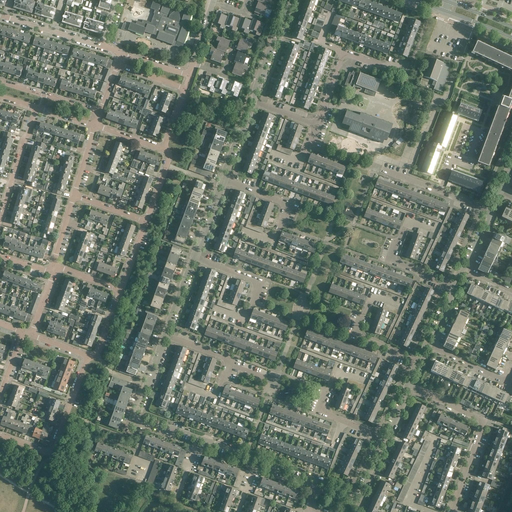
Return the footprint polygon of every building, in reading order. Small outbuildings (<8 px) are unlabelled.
[(14,2),(14,3),(15,3),(14,7),(20,9),(22,0),(15,0),(16,1),(15,1),(14,2)] [(26,0),(22,0),(20,9),(22,10),(21,11),(24,12),(25,11),(29,1),(26,0)] [(134,0),(128,0),(125,8),(131,11),(134,0)] [(140,0),(139,5),(147,8),(150,0),(143,0),(144,1),(141,0),(140,0)] [(360,0),(357,7),(363,9),(366,1),(364,0),(360,0)] [(366,1),(363,9),(369,12),(372,3),(370,2),(367,0),(366,1)] [(29,1),(25,11),(31,13),(33,9),(34,8),(34,7),(33,6),(35,2),(29,1)] [(109,10),(110,5),(111,4),(100,1),(99,5),(96,4),(95,9),(97,10),(101,11),(103,12),(103,9),(109,10)] [(131,22),(128,30),(143,36),(145,32),(152,35),(152,34),(157,36),(156,39),(172,45),(174,39),(177,41),(175,46),(182,48),(183,44),(184,44),(190,29),(187,27),(189,22),(189,23),(192,15),(184,12),(182,20),(181,23),(179,22),(180,19),(178,11),(176,10),(170,15),(168,18),(166,18),(167,15),(168,15),(170,7),(163,4),(163,5),(161,4),(161,3),(153,1),(150,8),(155,10),(153,13),(155,14),(153,17),(153,18),(151,23),(142,20),(141,23),(137,21),(135,24),(131,22)] [(266,4),(262,2),(258,1),(255,8),(261,10),(260,14),(264,16),(266,9),(269,10),(271,6),(266,4)] [(314,5),(305,2),(304,4),(302,8),(303,8),(312,11),(314,5)] [(372,3),(369,12),(375,14),(378,5),(376,5),(376,4),(372,2),(372,3)] [(35,14),(41,16),(44,5),(38,3),(37,7),(36,7),(36,8),(35,8),(35,9),(36,9),(36,10),(35,14)] [(46,17),(50,7),(44,5),(41,16),(43,16),(43,17),(45,18),(46,17)] [(378,5),(375,14),(381,16),(384,7),(382,7),(382,6),(378,5)] [(52,19),(54,15),(55,15),(55,14),(55,13),(54,13),(56,9),(50,7),(46,17),(52,19)] [(384,7),(384,8),(384,7),(381,16),(387,18),(390,10),(388,9),(388,8),(384,7)] [(312,11),(303,8),(302,10),(300,13),(301,14),(309,17),(312,11)] [(390,9),(390,10),(387,18),(392,20),(395,12),(393,11),(394,10),(390,9)] [(396,11),(395,12),(392,20),(398,22),(401,14),(399,13),(399,12),(396,11)] [(68,24),(71,13),(65,12),(64,16),(63,16),(63,17),(63,18),(62,22),(68,24)] [(77,15),(71,13),(68,24),(70,25),(73,26),(73,25),(74,26),(77,15)] [(224,29),(226,24),(227,21),(228,18),(228,17),(221,14),(217,13),(213,22),(221,25),(220,28),(224,29)] [(309,17),(301,14),(300,16),(299,15),(298,19),(299,19),(307,23),(309,17)] [(83,17),(77,15),(74,26),(80,28),(81,23),(82,23),(82,22),(82,21),(83,17)] [(238,27),(239,23),(240,19),(233,16),(232,20),(228,18),(227,21),(226,24),(233,27),(231,30),(236,32),(238,27)] [(89,30),(92,20),(86,18),(85,22),(84,22),(84,23),(84,24),(83,29),(89,30)] [(250,29),(249,29),(251,25),(252,23),(252,21),(245,19),(243,24),(239,23),(238,27),(245,29),(243,32),(248,34),(250,29)] [(307,23),(299,19),(298,22),(297,21),(296,25),(297,25),(305,28),(307,23)] [(411,19),(409,25),(417,28),(418,26),(419,26),(420,22),(411,19)] [(94,32),(95,32),(98,22),(92,20),(89,30),(91,31),(91,32),(94,33),(94,32)] [(249,29),(250,29),(257,32),(255,35),(260,36),(264,24),(257,21),(256,24),(252,23),(251,25),(249,29)] [(98,22),(95,32),(101,34),(102,30),(103,30),(103,29),(103,28),(103,27),(104,23),(98,22)] [(305,28),(297,25),(296,27),(295,27),(294,31),(295,31),(303,34),(305,28)] [(418,28),(417,28),(409,25),(407,31),(415,34),(416,31),(417,32),(418,28)] [(337,26),(337,27),(336,30),(335,33),(334,34),(337,35),(336,36),(340,37),(343,28),(337,26)] [(346,40),(346,39),(349,30),(343,28),(340,37),(342,37),(342,38),(346,40)] [(8,29),(6,37),(11,38),(14,31),(8,29)] [(352,42),(352,41),(355,32),(349,30),(346,39),(348,40),(352,42)] [(11,38),(14,39),(14,42),(16,43),(17,40),(19,32),(14,31),(11,38)] [(303,34),(295,31),(294,33),(293,33),(292,37),(301,40),(303,34)] [(415,38),(416,34),(415,34),(407,31),(405,36),(413,39),(414,37),(415,38)] [(19,32),(17,40),(23,42),(25,34),(19,32)] [(357,44),(358,43),(361,35),(355,32),(352,41),(354,42),(354,43),(357,44)] [(31,36),(25,34),(23,42),(29,44),(31,36)] [(367,37),(361,35),(358,43),(360,44),(359,45),(363,46),(363,45),(367,37)] [(220,50),(222,46),(227,48),(230,41),(218,36),(216,41),(219,42),(216,49),(220,50)] [(414,40),(413,39),(405,36),(403,42),(411,45),(412,43),(413,43),(414,40)] [(33,45),(38,46),(41,39),(35,37),(33,45)] [(369,48),(369,47),(372,39),(367,37),(363,45),(366,46),(365,47),(369,48)] [(236,49),(238,50),(242,51),(246,53),(248,46),(251,47),(253,42),(240,38),(236,49)] [(44,48),(47,41),(41,39),(38,46),(44,48)] [(375,50),(375,49),(378,41),(372,39),(369,47),(371,48),(371,49),(375,50)] [(44,48),(43,51),(49,53),(50,50),(52,42),(47,41),(44,48)] [(381,52),(384,43),(378,41),(375,49),(377,50),(377,51),(381,52)] [(50,50),(53,51),(52,54),(55,55),(56,52),(58,44),(52,42),(50,50)] [(412,46),(411,45),(403,42),(400,48),(409,51),(410,49),(412,46)] [(499,53),(496,52),(497,51),(493,49),(493,50),(490,49),(490,48),(487,46),(486,47),(484,46),(484,45),(480,43),(480,44),(477,43),(478,42),(477,42),(473,51),(511,69),(511,57),(511,58),(511,59),(509,57),(506,55),(505,56),(503,55),(503,54),(499,52),(499,53)] [(287,49),(288,49),(296,52),(299,46),(290,43),(289,46),(288,45),(287,49)] [(387,54),(388,50),(390,45),(384,43),(381,52),(383,52),(383,53),(386,55),(387,54)] [(61,53),(64,46),(58,44),(56,52),(61,53)] [(70,48),(64,46),(61,53),(67,55),(70,48)] [(210,59),(214,61),(220,63),(221,59),(224,51),(220,50),(216,49),(211,47),(210,51),(213,52),(210,59)] [(327,57),(328,55),(329,55),(330,51),(329,51),(321,48),(319,54),(327,57)] [(410,51),(409,51),(400,48),(398,54),(407,57),(407,55),(408,55),(410,51)] [(73,49),(71,56),(77,58),(79,51),(73,49)] [(285,55),(286,55),(294,58),(296,52),(288,49),(287,51),(286,51),(285,55)] [(237,62),(240,63),(244,65),(246,58),(249,59),(251,54),(246,53),(242,51),(238,50),(235,57),(239,58),(237,62)] [(83,60),(85,52),(79,51),(77,58),(83,60)] [(83,60),(82,63),(88,65),(89,62),(91,54),(85,52),(83,60)] [(91,54),(89,62),(95,63),(97,56),(91,54)] [(325,63),(326,61),(327,61),(328,57),(327,57),(319,54),(317,60),(325,63)] [(283,61),(284,61),(292,64),(294,58),(286,55),(285,57),(284,57),(283,61)] [(95,63),(98,64),(98,66),(98,67),(99,68),(100,68),(100,65),(103,58),(97,56),(95,63)] [(434,89),(442,92),(444,85),(446,80),(445,80),(445,78),(447,78),(451,66),(443,63),(429,57),(422,76),(434,80),(436,81),(435,86),(434,89)] [(106,67),(110,68),(111,65),(112,61),(108,60),(108,59),(103,58),(100,65),(106,67)] [(323,69),(324,66),(325,67),(326,63),(325,63),(317,60),(315,65),(323,69)] [(281,66),(281,67),(290,70),(292,64),(284,61),(283,63),(282,63),(281,66)] [(8,73),(11,65),(11,63),(5,62),(5,64),(2,71),(8,73)] [(249,66),(244,65),(240,63),(237,62),(236,62),(232,73),(241,77),(244,70),(247,71),(249,66)] [(14,75),(16,67),(11,65),(8,73),(14,75)] [(16,67),(14,75),(20,76),(22,70),(23,67),(17,65),(16,67)] [(321,74),(322,72),(322,73),(324,69),(323,69),(315,65),(312,71),(321,74)] [(278,72),(279,73),(288,76),(290,70),(281,67),(281,69),(280,68),(278,72)] [(32,80),(34,72),(34,70),(29,69),(28,71),(26,78),(32,80)] [(348,75),(344,85),(356,90),(357,88),(360,90),(361,87),(366,88),(364,93),(374,96),(376,93),(380,80),(353,70),(351,76),(348,75)] [(319,80),(319,78),(320,78),(322,75),(321,74),(312,71),(310,77),(319,80)] [(32,80),(37,82),(40,74),(34,72),(32,80)] [(276,78),(277,78),(286,81),(288,76),(279,73),(279,75),(278,74),(276,78)] [(37,82),(43,83),(45,76),(40,74),(37,82)] [(49,85),(51,78),(52,75),(46,74),(45,76),(43,83),(49,85)] [(215,88),(217,84),(218,80),(210,77),(206,76),(206,78),(202,76),(200,84),(206,87),(205,90),(213,93),(215,88)] [(124,86),(127,79),(121,77),(118,84),(124,86)] [(317,86),(317,84),(318,84),(319,80),(310,77),(308,83),(317,86)] [(51,78),(49,85),(55,87),(57,79),(51,78)] [(276,80),(274,84),(275,84),(283,87),(286,81),(277,78),(276,80)] [(63,79),(62,80),(59,88),(65,90),(68,83),(68,81),(63,79)] [(133,81),(127,79),(124,86),(130,88),(133,81)] [(217,84),(215,88),(222,90),(221,93),(225,95),(227,90),(229,86),(229,84),(230,82),(222,79),(220,85),(217,84)] [(139,83),(133,81),(130,88),(136,91),(139,83)] [(229,86),(227,90),(234,92),(233,96),(237,97),(242,84),(234,82),(233,85),(229,84),(229,86)] [(71,92),(73,84),(68,83),(65,90),(71,92)] [(145,85),(139,83),(136,91),(142,93),(145,85)] [(314,92),(315,90),(316,90),(317,86),(308,83),(306,89),(314,92)] [(77,94),(79,86),(73,84),(71,92),(77,94)] [(281,93),(283,87),(275,84),(274,86),(273,86),(272,90),(273,90),(281,93)] [(145,85),(142,93),(145,94),(144,97),(147,98),(148,95),(151,87),(145,85)] [(82,95),(85,88),(79,86),(77,94),(82,95)] [(88,97),(90,90),(85,88),(82,95),(88,97)] [(312,98),(313,96),(314,96),(315,92),(314,92),(306,89),(304,95),(312,98)] [(88,97),(94,99),(96,91),(90,90),(88,97)] [(271,96),(279,99),(281,93),(273,90),(272,92),(271,92),(270,95),(271,96)] [(488,166),(508,113),(511,106),(510,105),(511,100),(511,91),(509,99),(503,97),(479,163),(488,166)] [(162,98),(170,101),(172,95),(164,92),(162,98)] [(310,103),(311,101),(312,102),(313,98),(312,98),(304,95),(302,100),(310,103)] [(157,101),(156,103),(160,104),(167,107),(170,101),(162,98),(161,102),(157,100),(157,101)] [(302,100),(299,106),(308,110),(309,107),(310,107),(311,104),(310,103),(302,100)] [(457,112),(464,115),(478,120),(481,111),(480,111),(480,110),(476,109),(473,108),(474,108),(470,106),(469,107),(467,106),(467,105),(463,104),(460,103),(457,112)] [(167,107),(160,104),(158,110),(165,113),(167,107)] [(115,113),(109,110),(106,118),(112,120),(115,113)] [(112,120),(118,122),(121,115),(122,112),(120,111),(116,110),(115,113),(112,120)] [(350,127),(348,130),(383,143),(384,139),(387,140),(393,124),(361,112),(359,116),(347,111),(342,124),(350,127)] [(130,127),(132,119),(135,113),(133,112),(130,118),(126,117),(124,125),(130,127)] [(11,122),(14,114),(8,113),(6,120),(11,122)] [(14,113),(14,114),(11,122),(17,124),(20,116),(17,115),(18,114),(14,113)] [(262,119),(271,122),(273,116),(265,113),(264,115),(263,115),(261,118),(262,119)] [(446,148),(451,134),(455,121),(454,120),(456,116),(448,113),(447,115),(448,115),(447,118),(446,117),(445,121),(445,122),(444,124),(442,128),(443,128),(442,131),(441,131),(440,135),(440,137),(439,137),(437,141),(438,141),(437,144),(433,142),(431,146),(432,147),(431,149),(430,149),(429,153),(428,156),(426,160),(427,160),(426,162),(425,162),(424,166),(425,166),(424,169),(423,169),(422,171),(432,174),(442,146),(446,148)] [(124,125),(126,117),(121,115),(118,122),(124,125)] [(153,115),(152,118),(155,119),(153,122),(161,125),(163,119),(156,116),(153,115)] [(136,129),(138,121),(132,119),(130,127),(136,129)] [(262,119),(262,121),(261,120),(259,124),(260,124),(269,128),(271,122),(262,119)] [(44,132),(46,124),(40,122),(38,130),(44,132)] [(159,131),(161,125),(153,122),(151,128),(159,131)] [(291,122),(289,128),(292,129),(300,132),(302,127),(294,124),(294,123),(291,122)] [(50,133),(52,126),(46,124),(44,132),(50,133)] [(260,124),(259,127),(259,126),(257,130),(258,130),(266,133),(269,128),(260,124)] [(55,135),(58,128),(52,126),(50,133),(55,135)] [(216,126),(213,133),(225,138),(227,133),(224,132),(225,129),(216,126)] [(61,137),(64,129),(58,128),(55,135),(61,137)] [(159,131),(151,128),(149,134),(157,137),(159,131)] [(67,139),(69,131),(64,129),(61,137),(67,139)] [(300,132),(292,129),(290,135),(298,138),(300,132)] [(256,136),(264,139),(266,133),(258,130),(257,132),(256,132),(255,136),(256,136)] [(67,139),(70,140),(70,141),(72,142),(75,133),(69,131),(67,139)] [(5,132),(2,142),(4,142),(11,145),(13,139),(10,138),(11,133),(5,132)] [(75,133),(72,142),(78,144),(79,141),(83,142),(85,135),(81,134),(81,135),(75,133)] [(224,143),(225,138),(213,133),(211,138),(224,143)] [(298,138),(290,135),(288,141),(296,144),(298,138)] [(256,136),(255,138),(254,138),(253,142),(254,142),(262,145),(264,139),(256,136)] [(222,148),(224,143),(211,138),(209,143),(212,144),(222,148)] [(285,147),(287,148),(290,149),(293,150),(294,150),(296,144),(288,141),(285,147)] [(10,150),(11,145),(4,142),(2,148),(10,150)] [(33,145),(31,151),(39,153),(40,150),(43,151),(45,144),(38,142),(37,146),(33,145)] [(114,148),(122,151),(124,145),(116,142),(114,148)] [(254,142),(253,144),(252,144),(251,147),(252,148),(260,151),(262,145),(254,142)] [(220,153),(222,148),(212,144),(210,149),(220,153)] [(0,147),(0,153),(0,154),(8,156),(10,150),(2,148),(0,147)] [(114,148),(112,154),(119,157),(122,151),(114,148)] [(252,148),(251,150),(250,150),(249,153),(249,154),(258,157),(260,151),(252,148)] [(208,154),(218,158),(220,153),(210,149),(208,154)] [(30,157),(37,159),(39,153),(31,151),(30,157)] [(136,152),(134,157),(144,161),(147,153),(141,151),(140,153),(136,152)] [(65,161),(72,163),(74,157),(71,157),(72,154),(66,152),(63,160),(65,161)] [(150,163),(153,155),(147,153),(144,161),(150,163)] [(121,161),(118,160),(119,157),(112,154),(110,160),(117,163),(123,165),(124,163),(121,162),(121,161)] [(216,163),(218,158),(208,154),(207,159),(216,163)] [(249,154),(249,156),(248,155),(246,159),(247,159),(256,162),(258,157),(249,154)] [(311,154),(308,162),(313,164),(316,156),(311,154)] [(158,158),(153,155),(150,163),(156,165),(158,158)] [(319,167),(322,158),(316,156),(313,164),(319,167)] [(28,162),(35,165),(37,159),(30,157),(28,162)] [(325,169),(328,161),(322,158),(319,167),(325,169)] [(215,167),(216,163),(207,159),(205,164),(215,167)] [(247,159),(246,161),(244,165),(245,165),(254,168),(256,162),(247,159)] [(110,160),(107,166),(115,169),(117,163),(110,160)] [(71,169),(72,163),(65,161),(63,167),(71,169)] [(331,171),(334,163),(328,161),(325,169),(331,171)] [(26,168),(34,170),(36,171),(38,165),(35,165),(28,162),(26,168)] [(337,173),(340,165),(334,163),(331,171),(337,173)] [(215,167),(205,164),(203,169),(205,169),(208,170),(211,172),(213,172),(215,167)] [(245,165),(244,167),(242,171),(243,171),(251,174),(254,168),(245,165)] [(336,175),(342,178),(346,167),(340,165),(337,173),(336,175)] [(59,172),(61,172),(69,175),(71,169),(63,167),(61,166),(59,172)] [(107,166),(105,172),(113,174),(116,175),(116,173),(114,172),(115,169),(107,166)] [(26,168),(24,174),(32,176),(35,177),(37,171),(36,171),(34,170),(26,168)] [(265,171),(262,179),(267,181),(271,173),(265,171)] [(60,178),(67,180),(69,175),(61,172),(60,178)] [(479,192),(481,187),(482,182),(454,172),(454,173),(451,172),(448,180),(449,180),(451,181),(455,183),(455,182),(458,183),(457,184),(461,185),(462,184),(464,185),(464,186),(468,187),(471,188),(470,188),(474,190),(475,189),(477,190),(477,191),(478,191),(479,191),(479,192)] [(267,181),(273,183),(276,175),(271,173),(267,181)] [(24,174),(23,180),(29,181),(28,185),(35,188),(36,184),(30,182),(32,176),(24,174)] [(279,186),(282,177),(276,175),(273,183),(279,186)] [(145,177),(143,182),(150,185),(153,179),(145,177)] [(285,188),(288,180),(282,177),(279,186),(285,188)] [(58,184),(65,186),(67,180),(60,178),(58,184)] [(384,181),(378,179),(375,187),(381,189),(384,181)] [(203,184),(203,182),(197,180),(194,187),(204,190),(206,185),(203,184)] [(291,190),(294,182),(288,180),(285,188),(291,190)] [(389,183),(384,181),(381,189),(386,191),(389,183)] [(143,182),(141,188),(148,191),(150,185),(143,182)] [(297,192),(300,184),(294,182),(291,190),(297,192)] [(53,189),(64,192),(65,186),(58,184),(55,183),(53,189)] [(392,193),(395,185),(389,183),(386,191),(392,193)] [(300,184),(297,192),(303,194),(306,186),(300,184)] [(100,185),(98,193),(103,195),(106,187),(100,185)] [(401,187),(395,185),(392,193),(398,196),(401,187)] [(311,188),(306,186),(303,194),(308,196),(311,188)] [(109,197),(112,189),(106,187),(103,195),(109,197)] [(193,192),(202,195),(204,190),(194,187),(193,192)] [(404,198),(407,190),(401,187),(398,196),(404,198)] [(26,196),(28,189),(25,188),(24,189),(20,188),(18,194),(26,196)] [(141,188),(139,194),(146,197),(148,191),(141,188)] [(314,199),(317,190),(311,188),(308,196),(314,199)] [(115,199),(118,192),(112,189),(109,197),(115,199)] [(234,192),(233,196),(234,196),(242,199),(244,193),(236,190),(235,193),(234,192)] [(320,201),(323,192),(317,190),(314,199),(320,201)] [(410,200),(413,192),(407,190),(404,198),(410,200)] [(200,200),(202,195),(193,192),(191,197),(200,200)] [(326,203),(329,195),(323,192),(320,201),(326,203)] [(419,194),(413,192),(410,200),(416,202),(419,194)] [(26,196),(18,194),(17,200),(24,202),(26,196)] [(139,194),(136,200),(144,203),(146,197),(139,194)] [(421,204),(424,196),(419,194),(416,202),(421,204)] [(59,206),(61,200),(60,200),(60,197),(52,195),(51,198),(52,198),(50,204),(52,204),(59,206)] [(329,195),(326,203),(332,205),(333,201),(334,199),(335,197),(329,195)] [(232,198),(231,202),(232,202),(240,205),(242,206),(243,204),(241,203),(242,199),(234,196),(233,199),(232,198)] [(427,206),(430,198),(424,196),(421,204),(427,206)] [(189,201),(199,205),(200,200),(191,197),(189,201)] [(433,208),(436,200),(430,198),(427,206),(433,208)] [(24,202),(17,200),(15,205),(23,208),(24,202)] [(136,200),(134,206),(142,209),(144,203),(136,200)] [(439,211),(442,202),(436,200),(433,208),(439,211)] [(187,206),(197,210),(199,205),(189,201),(187,206)] [(263,207),(271,210),(274,204),(265,201),(263,207)] [(230,204),(229,208),(238,211),(240,205),(232,202),(231,202),(231,204),(230,204)] [(439,211),(445,213),(448,205),(442,202),(439,211)] [(52,204),(50,210),(58,212),(59,206),(52,204)] [(13,211),(21,213),(23,214),(25,208),(23,208),(15,205),(13,211)] [(185,211),(195,215),(197,210),(187,206),(185,211)] [(271,210),(263,207),(261,213),(269,216),(271,210)] [(511,210),(507,207),(502,217),(507,219),(511,210)] [(228,210),(226,214),(227,214),(236,217),(238,211),(229,208),(229,210),(228,210)] [(48,209),(46,215),(48,216),(56,218),(58,212),(50,210),(48,209)] [(367,209),(364,217),(370,219),(373,211),(367,209)] [(93,224),(94,220),(97,213),(91,210),(88,219),(88,220),(88,221),(89,221),(91,222),(91,224),(93,224)] [(21,213),(13,211),(12,217),(19,219),(21,213)] [(184,216),(193,219),(195,215),(185,211),(184,216)] [(379,213),(373,211),(370,219),(375,221),(379,213)] [(469,216),(461,212),(458,218),(466,221),(469,216)] [(100,222),(103,215),(97,213),(94,220),(100,222)] [(269,216),(261,213),(259,219),(267,222),(269,216)] [(384,215),(379,213),(375,221),(381,223),(384,215)] [(226,216),(224,219),(225,220),(225,219),(234,222),(236,217),(227,214),(226,216)] [(100,222),(106,225),(109,217),(103,215),(100,222)] [(381,223),(387,225),(390,217),(384,215),(381,223)] [(54,224),(56,218),(48,216),(47,221),(54,224)] [(182,221),(191,224),(193,219),(184,216),(182,221)] [(12,217),(10,223),(19,226),(21,220),(19,219),(12,217)] [(393,218),(390,217),(387,225),(393,228),(396,219),(397,218),(394,217),(393,218)] [(456,223),(464,227),(466,221),(458,218),(456,223)] [(223,222),(222,225),(223,226),(223,225),(231,228),(234,222),(225,219),(225,220),(224,222),(223,222)] [(264,228),(265,228),(267,222),(259,219),(257,225),(259,226),(261,227),(264,228)] [(402,222),(402,221),(396,219),(393,228),(399,230),(402,222)] [(52,229),(54,224),(47,221),(45,227),(52,229)] [(180,226),(190,229),(191,224),(182,221),(180,226)] [(453,229),(461,233),(464,227),(456,223),(453,229)] [(133,233),(135,227),(128,224),(125,230),(133,233)] [(221,227),(220,231),(221,231),(229,234),(231,228),(223,225),(223,226),(222,228),(221,227)] [(43,226),(40,237),(46,239),(47,234),(51,235),(52,229),(45,227),(43,226)] [(188,234),(190,229),(180,226),(178,231),(188,234)] [(450,235),(458,238),(461,233),(453,229),(450,235)] [(125,230),(123,236),(131,239),(133,233),(125,230)] [(83,231),(81,237),(89,240),(90,236),(93,237),(93,235),(91,234),(83,231)] [(186,239),(188,234),(178,231),(176,236),(186,239)] [(219,233),(218,237),(219,237),(227,240),(229,234),(221,231),(220,233),(219,233)] [(288,234),(282,232),(279,240),(285,242),(288,234)] [(494,238),(503,242),(505,243),(507,239),(505,238),(506,235),(500,232),(498,234),(496,233),(494,238)] [(422,236),(419,235),(416,234),(414,233),(412,239),(420,242),(422,236)] [(285,242),(291,244),(294,236),(288,234),(285,242)] [(448,240),(456,244),(458,238),(450,235),(448,240)] [(5,239),(3,247),(9,248),(11,241),(12,238),(6,236),(5,239)] [(123,236),(121,242),(129,245),(131,239),(123,236)] [(181,243),(184,244),(186,239),(176,236),(175,240),(172,239),(171,242),(180,246),(181,243)] [(291,244),(296,246),(300,238),(294,236),(291,244)] [(89,240),(81,237),(79,243),(86,246),(89,240)] [(217,239),(216,243),(217,243),(225,246),(227,240),(219,237),(218,239),(217,239)] [(300,238),(296,246),(302,249),(305,240),(300,238)] [(503,242),(494,238),(491,242),(501,247),(503,242)] [(410,241),(409,244),(410,244),(410,245),(418,248),(420,242),(412,239),(411,241),(410,241)] [(23,242),(17,240),(17,243),(14,250),(20,252),(22,244),(23,242)] [(305,240),(302,249),(308,251),(311,243),(305,240)] [(453,250),(456,244),(448,240),(445,246),(453,250)] [(9,248),(14,250),(17,243),(11,241),(9,248)] [(121,242),(119,248),(126,250),(129,245),(121,242)] [(501,247),(491,242),(489,247),(499,251),(501,247)] [(86,246),(79,243),(77,249),(84,252),(86,246)] [(214,249),(223,252),(225,246),(217,243),(216,243),(216,245),(215,245),(214,248),(214,249)] [(308,251),(314,253),(317,245),(311,243),(308,251)] [(20,252),(26,254),(28,246),(22,244),(20,252)] [(170,252),(180,256),(182,251),(179,250),(180,247),(173,245),(170,252)] [(408,250),(416,253),(418,248),(410,245),(408,250)] [(26,254),(31,255),(34,248),(28,246),(26,254)] [(445,246),(442,251),(450,255),(453,250),(445,246)] [(43,248),(40,247),(39,249),(40,249),(37,257),(43,259),(45,251),(42,250),(43,248)] [(499,251),(489,247),(487,251),(497,256),(499,251)] [(40,249),(39,249),(34,248),(31,255),(37,257),(40,249)] [(119,248),(117,254),(124,256),(126,250),(119,248)] [(77,249),(75,255),(82,258),(84,252),(77,249)] [(240,250),(236,249),(233,257),(239,259),(242,251),(242,249),(241,249),(240,250)] [(408,250),(405,256),(414,259),(416,253),(408,250)] [(239,259),(245,261),(248,253),(242,251),(239,259)] [(442,251),(440,257),(448,261),(450,255),(442,251)] [(497,256),(487,251),(485,256),(494,260),(497,256)] [(168,257),(178,261),(180,256),(170,252),(168,257)] [(245,261),(251,263),(254,255),(248,253),(245,261)] [(348,256),(343,254),(342,254),(339,262),(345,264),(348,256)] [(72,261),(80,264),(82,258),(75,255),(72,261)] [(256,266),(259,257),(254,255),(251,263),(256,266)] [(354,258),(348,256),(345,264),(351,267),(354,258)] [(485,256),(483,261),(492,265),(495,266),(497,262),(494,260),(485,256)] [(167,262),(176,266),(178,261),(168,257),(167,262)] [(259,257),(256,266),(262,268),(265,260),(259,257)] [(440,257),(437,263),(445,266),(448,261),(440,257)] [(360,261),(354,258),(351,267),(357,269),(360,261)] [(271,262),(268,270),(274,272),(277,264),(276,264),(277,261),(273,259),(272,262),(271,262)] [(262,268),(268,270),(271,262),(265,260),(262,268)] [(363,271),(366,263),(360,261),(357,269),(363,271)] [(492,265),(483,261),(481,265),(490,270),(492,265)] [(165,267),(174,271),(176,266),(167,262),(165,267)] [(105,265),(99,263),(97,270),(103,272),(105,265)] [(372,265),(366,263),(363,271),(369,273),(372,265)] [(434,268),(442,272),(445,266),(437,263),(434,268)] [(274,272),(280,274),(283,266),(277,264),(274,272)] [(111,267),(105,265),(103,272),(109,274),(111,267)] [(378,267),(372,265),(369,273),(375,275),(378,267)] [(479,270),(488,274),(490,270),(481,265),(479,270)] [(283,266),(280,274),(286,276),(289,268),(283,266)] [(109,274),(115,277),(117,269),(111,267),(109,274)] [(163,272),(173,275),(174,271),(165,267),(163,272)] [(383,269),(378,267),(375,275),(380,277),(383,269)] [(205,270),(204,274),(205,274),(213,277),(216,271),(207,268),(206,271),(205,270)] [(286,276),(291,278),(294,270),(289,268),(286,276)] [(389,271),(383,269),(380,277),(386,280),(389,271)] [(291,278),(297,281),(300,272),(294,270),(291,278)] [(1,274),(0,278),(0,280),(7,283),(7,281),(10,273),(4,271),(3,275),(1,274)] [(395,273),(389,271),(386,280),(392,282),(395,273)] [(161,277),(171,280),(173,275),(163,272),(161,277)] [(297,281),(303,283),(306,275),(300,272),(297,281)] [(16,275),(10,273),(7,281),(13,283),(16,275)] [(401,276),(395,273),(392,282),(398,284),(401,276)] [(203,276),(202,280),(203,280),(211,283),(213,277),(205,274),(204,276),(203,276)] [(19,285),(21,277),(16,275),(13,283),(19,285)] [(407,278),(401,276),(398,284),(404,286),(407,278)] [(27,280),(21,277),(19,285),(24,287),(27,280)] [(169,285),(171,280),(161,277),(159,282),(169,285)] [(410,288),(413,280),(407,278),(404,286),(410,288)] [(73,282),(66,279),(64,285),(71,288),(73,282)] [(243,288),(245,282),(237,279),(235,285),(243,288)] [(30,289),(33,282),(27,280),(24,287),(30,289)] [(201,282),(200,286),(201,286),(209,289),(211,283),(203,280),(202,282),(201,282)] [(33,282),(30,289),(40,293),(42,286),(38,284),(39,284),(33,282)] [(157,287),(167,290),(169,285),(159,282),(157,287)] [(232,284),(230,290),(232,291),(241,294),(243,288),(235,285),(232,284)] [(337,286),(331,284),(328,292),(334,294),(337,286)] [(471,284),(466,294),(471,296),(475,286),(471,284)] [(71,288),(64,285),(61,291),(69,294),(71,288)] [(199,288),(198,291),(199,292),(207,295),(209,289),(201,286),(200,288),(199,288)] [(343,288),(337,286),(334,294),(340,296),(343,288)] [(480,289),(475,286),(471,296),(476,298),(480,289)] [(156,291),(165,295),(167,290),(157,287),(156,291)] [(434,291),(426,287),(423,293),(431,297),(434,291)] [(96,290),(90,288),(87,298),(89,299),(90,296),(93,298),(96,290)] [(349,290),(343,288),(340,296),(346,299),(349,290)] [(485,291),(480,289),(476,298),(480,300),(485,291)] [(99,300),(102,292),(96,290),(93,298),(99,300)] [(355,293),(349,290),(346,299),(352,301),(355,293)] [(69,294),(61,291),(59,297),(67,299),(69,294)] [(154,296),(164,300),(165,295),(156,291),(154,296)] [(238,300),(241,294),(232,291),(230,297),(238,300)] [(489,293),(485,291),(480,300),(485,302),(489,293)] [(102,301),(105,302),(108,294),(102,292),(99,300),(97,306),(99,307),(100,304),(101,304),(102,301)] [(197,293),(196,297),(205,300),(207,295),(199,292),(198,294),(197,293)] [(358,303),(361,295),(355,293),(352,301),(358,303)] [(423,293),(420,299),(428,302),(431,297),(423,293)] [(494,295),(489,293),(485,302),(489,304),(494,295)] [(364,305),(367,297),(361,295),(358,303),(364,305)] [(498,297),(494,295),(489,304),(494,307),(498,297)] [(152,301),(162,305),(164,300),(154,296),(152,301)] [(57,302),(65,305),(67,299),(59,297),(58,297),(57,300),(58,300),(57,302)] [(195,299),(193,303),(194,303),(203,306),(205,300),(196,297),(196,300),(195,299)] [(235,305),(236,306),(238,300),(230,297),(228,303),(230,303),(233,304),(235,305)] [(503,299),(498,297),(494,307),(498,309),(503,299)] [(420,299),(418,304),(426,308),(428,302),(420,299)] [(498,309),(503,311),(504,310),(503,310),(507,301),(503,299),(498,309)] [(503,310),(504,310),(508,312),(511,302),(508,300),(507,301),(503,310)] [(152,301),(150,306),(160,310),(162,305),(152,301)] [(57,302),(55,308),(68,313),(69,311),(66,310),(66,309),(63,308),(65,305),(57,302)] [(193,305),(191,309),(192,309),(201,312),(203,306),(194,303),(193,305)] [(416,303),(413,309),(415,310),(423,314),(426,308),(418,304),(416,303)] [(2,313),(8,315),(10,308),(5,305),(2,313)] [(8,315),(13,317),(16,310),(10,308),(8,315)] [(377,314),(385,317),(387,311),(385,310),(382,309),(379,308),(377,314)] [(156,313),(146,309),(145,311),(146,312),(148,313),(146,318),(155,322),(157,317),(155,316),(156,313)] [(189,315),(190,315),(198,318),(201,312),(192,309),(191,311),(190,311),(189,315)] [(13,317),(19,319),(22,312),(16,310),(13,317)] [(256,320),(259,312),(253,310),(250,318),(256,320)] [(412,315),(420,319),(423,314),(415,310),(412,315)] [(467,319),(469,314),(466,313),(461,311),(460,310),(457,315),(467,319)] [(31,318),(32,315),(22,312),(19,319),(25,321),(29,322),(30,318),(31,318)] [(259,312),(256,320),(262,322),(265,314),(259,312)] [(100,323),(102,317),(94,314),(92,320),(100,323)] [(265,314),(262,322),(268,324),(271,316),(265,314)] [(377,314),(375,320),(383,323),(385,317),(377,314)] [(410,314),(407,320),(410,321),(418,325),(420,319),(412,315),(410,314)] [(188,317),(187,320),(188,321),(196,324),(198,318),(190,315),(189,317),(188,317)] [(455,319),(465,324),(467,319),(457,315),(455,319)] [(271,316),(268,324),(274,326),(277,318),(271,316)] [(50,323),(47,331),(53,333),(55,325),(56,325),(58,319),(56,318),(54,322),(54,321),(54,322),(50,321),(50,323)] [(86,318),(85,321),(88,322),(87,325),(97,329),(100,323),(92,320),(86,318)] [(144,323),(154,327),(155,322),(146,318),(144,323)] [(277,318),(274,326),(280,329),(283,320),(277,318)] [(453,324),(463,328),(465,324),(455,319),(453,324)] [(61,320),(58,326),(56,325),(55,325),(53,333),(59,335),(61,327),(64,321),(61,320)] [(285,331),(288,323),(283,320),(280,329),(285,331)] [(375,320),(372,326),(381,329),(383,323),(375,320)] [(186,327),(194,330),(196,324),(188,321),(187,323),(186,323),(185,326),(186,327)] [(410,321),(407,327),(415,330),(418,325),(410,321)] [(142,328),(152,331),(154,327),(144,323),(142,328)] [(95,335),(97,329),(87,325),(84,324),(83,326),(86,328),(89,329),(88,332),(95,335)] [(451,328),(461,333),(463,328),(453,324),(451,328)] [(372,326),(370,331),(378,335),(381,329),(372,326)] [(65,337),(67,330),(61,327),(59,335),(65,337)] [(207,327),(204,335),(210,337),(213,329),(207,327)] [(407,327),(404,332),(412,336),(415,330),(407,327)] [(501,333),(510,338),(511,333),(511,332),(511,331),(504,327),(503,329),(500,327),(498,332),(501,333)] [(141,333),(150,336),(152,331),(142,328),(141,333)] [(449,333),(458,337),(461,333),(451,328),(449,333)] [(78,329),(77,331),(84,333),(84,334),(87,335),(86,338),(93,341),(95,335),(88,332),(82,330),(78,329)] [(219,331),(213,329),(210,337),(216,339),(219,331)] [(307,329),(304,338),(310,340),(313,332),(307,329)] [(225,333),(219,331),(216,339),(222,341),(225,333)] [(138,332),(136,337),(139,338),(148,341),(150,336),(141,333),(138,332)] [(319,334),(313,332),(310,340),(316,342),(319,334)] [(412,336),(404,332),(402,338),(410,342),(412,336)] [(228,343),(231,335),(225,333),(222,341),(228,343)] [(458,337),(449,333),(447,338),(456,342),(458,337)] [(510,338),(501,333),(499,338),(508,342),(510,338)] [(319,334),(316,342),(322,344),(325,336),(319,334)] [(237,337),(231,335),(228,343),(234,346),(237,337)] [(79,336),(79,338),(82,340),(81,343),(83,344),(91,347),(93,341),(86,338),(79,336)] [(325,336),(322,344),(328,346),(331,338),(325,336)] [(243,339),(237,337),(234,346),(240,348),(243,339)] [(137,342),(147,346),(148,341),(139,338),(137,342)] [(331,338),(328,346),(333,348),(336,340),(331,338)] [(399,344),(407,347),(410,342),(402,338),(399,344)] [(454,346),(456,342),(447,338),(445,342),(454,346)] [(508,342),(499,338),(497,342),(506,347),(508,342)] [(248,342),(243,339),(240,348),(245,350),(248,342)] [(336,340),(333,348),(333,350),(335,352),(336,349),(339,351),(342,342),(336,340)] [(135,347),(145,351),(147,346),(137,342),(135,347)] [(254,344),(248,342),(245,350),(251,352),(254,344)] [(342,342),(339,351),(345,353),(348,345),(342,342)] [(445,342),(443,347),(452,351),(454,346),(445,342)] [(506,347),(497,342),(494,347),(504,351),(506,347)] [(257,354),(260,346),(254,344),(251,352),(257,354)] [(348,345),(345,353),(351,355),(354,347),(348,345)] [(185,355),(187,349),(178,346),(178,348),(177,348),(175,352),(176,352),(185,355)] [(260,346),(257,354),(263,356),(266,348),(260,346)] [(133,352),(143,356),(145,351),(135,347),(133,352)] [(354,347),(351,355),(357,357),(360,349),(354,347)] [(492,352),(502,356),(504,351),(494,347),(492,352)] [(271,348),(270,350),(266,348),(263,356),(269,359),(272,350),(273,348),(271,348)] [(363,359),(366,351),(360,349),(357,357),(363,359)] [(277,352),(272,350),(269,359),(274,361),(277,352)] [(366,351),(363,359),(368,361),(371,353),(366,351)] [(131,357),(141,361),(143,356),(133,352),(131,357)] [(176,352),(175,354),(173,357),(174,358),(183,361),(185,355),(176,352)] [(490,356),(499,361),(502,356),(492,352),(490,356)] [(368,361),(374,364),(377,355),(371,353),(368,361)] [(488,360),(488,361),(497,365),(499,361),(490,356),(488,360)] [(130,362),(139,366),(141,361),(131,357),(130,362)] [(214,366),(216,360),(208,357),(206,363),(214,366)] [(75,362),(64,358),(62,364),(72,368),(75,362)] [(174,358),(173,360),(171,363),(172,364),(180,367),(183,361),(174,358)] [(30,361),(25,359),(21,370),(26,372),(27,369),(30,361)] [(302,361),(296,359),(293,367),(299,370),(302,361)] [(488,360),(486,359),(484,364),(495,370),(497,365),(488,361),(488,360)] [(27,369),(32,371),(35,363),(30,361),(27,369)] [(299,370),(305,372),(308,364),(302,361),(299,370)] [(435,361),(432,367),(430,370),(435,373),(439,363),(435,361)] [(128,367),(138,370),(139,366),(130,362),(128,367)] [(312,363),(309,362),(308,364),(305,372),(311,374),(314,366),(315,363),(313,362),(312,362),(312,363)] [(37,373),(40,365),(35,363),(32,371),(37,373)] [(204,369),(212,372),(214,366),(206,363),(204,369)] [(398,366),(390,363),(388,368),(396,372),(398,366)] [(435,373),(440,375),(444,365),(439,363),(435,373)] [(70,374),(72,368),(62,364),(60,370),(70,374)] [(170,369),(178,372),(180,367),(172,364),(171,366),(170,365),(169,369),(170,369)] [(40,365),(37,373),(36,375),(41,377),(45,366),(40,365)] [(444,365),(440,375),(444,377),(448,368),(444,365)] [(46,379),(50,368),(45,366),(41,377),(46,379)] [(314,366),(311,374),(317,376),(320,368),(314,366)] [(320,368),(317,376),(323,378),(326,370),(326,368),(320,366),(320,368)] [(128,367),(126,372),(127,372),(136,375),(138,370),(128,367)] [(388,368),(385,374),(393,378),(396,372),(388,368)] [(449,379),(453,370),(448,368),(444,377),(449,379)] [(170,369),(169,372),(168,371),(167,375),(168,375),(176,378),(178,372),(170,369)] [(210,378),(212,372),(204,369),(202,375),(210,378)] [(326,370),(323,378),(328,380),(331,372),(332,370),(329,369),(328,371),(326,370)] [(68,380),(70,374),(60,370),(57,376),(68,380)] [(453,381),(457,372),(453,370),(449,379),(453,381)] [(462,374),(457,372),(453,381),(458,383),(462,374)] [(385,374),(382,380),(390,383),(393,378),(385,374)] [(462,385),(467,376),(462,374),(458,383),(462,385)] [(168,375),(167,377),(166,377),(165,381),(166,381),(174,384),(176,378),(168,375)] [(207,383),(208,383),(210,378),(202,375),(199,380),(201,381),(204,382),(207,383)] [(55,382),(66,386),(68,380),(57,376),(55,382)] [(462,385),(467,388),(468,387),(467,386),(471,378),(467,376),(462,385)] [(477,379),(472,377),(471,378),(467,386),(468,387),(472,389),(477,379)] [(471,391),(475,393),(477,391),(481,381),(477,379),(472,389),(471,391)] [(382,380),(380,385),(388,389),(390,383),(382,380)] [(166,381),(165,383),(164,383),(163,387),(172,390),(174,384),(166,381)] [(481,393),(485,383),(481,381),(477,391),(481,393)] [(53,388),(64,392),(66,386),(55,382),(53,388)] [(346,384),(344,383),(341,389),(350,392),(352,386),(349,385),(346,384)] [(490,386),(485,383),(481,393),(486,395),(490,386)] [(15,385),(13,392),(20,394),(23,388),(15,385)] [(380,385),(377,391),(385,395),(388,389),(380,385)] [(131,395),(132,390),(131,389),(128,388),(125,387),(123,386),(121,391),(131,395)] [(494,388),(490,386),(486,395),(490,397),(494,388)] [(163,387),(163,389),(162,389),(160,392),(161,393),(170,396),(172,390),(163,387)] [(227,398),(230,390),(225,387),(222,396),(227,398)] [(499,390),(494,388),(490,397),(495,399),(499,390)] [(341,389),(339,395),(347,398),(350,392),(341,389)] [(236,392),(230,390),(227,398),(233,400),(236,392)] [(503,392),(499,390),(495,399),(499,401),(503,392)] [(119,396),(129,400),(131,395),(121,391),(119,396)] [(377,391),(374,397),(382,400),(385,395),(377,391)] [(10,398),(18,401),(20,394),(13,392),(10,398)] [(242,394),(236,392),(233,400),(239,402),(242,394)] [(505,407),(507,405),(504,404),(507,398),(508,394),(503,392),(499,401),(498,403),(505,407)] [(160,395),(158,398),(159,399),(159,398),(168,402),(168,401),(169,402),(171,403),(173,397),(170,396),(161,393),(160,395)] [(248,396),(242,394),(239,402),(245,404),(248,396)] [(348,403),(346,402),(347,398),(339,395),(337,401),(345,404),(347,405),(348,403)] [(117,401),(127,405),(129,400),(119,396),(117,401)] [(254,398),(248,396),(245,404),(251,406),(254,398)] [(374,397),(372,402),(380,406),(382,400),(374,397)] [(20,401),(18,401),(10,398),(8,404),(17,408),(20,401)] [(168,401),(168,402),(159,398),(159,399),(158,401),(158,400),(156,404),(160,405),(159,407),(167,410),(169,402),(168,401)] [(257,409),(260,400),(254,398),(251,406),(257,409)] [(60,402),(52,399),(50,405),(58,408),(60,402)] [(116,406),(125,410),(127,405),(117,401),(116,406)] [(337,401),(335,407),(343,410),(345,404),(337,401)] [(372,402),(369,408),(377,412),(380,406),(372,402)] [(425,407),(418,403),(415,409),(423,412),(425,407)] [(185,406),(179,404),(176,412),(178,413),(178,414),(181,416),(182,415),(185,406)] [(47,412),(55,415),(58,408),(50,405),(47,412)] [(278,407),(272,405),(269,413),(275,415),(278,407)] [(114,411),(123,414),(125,410),(116,406),(114,411)] [(182,415),(184,415),(184,416),(187,418),(188,417),(187,417),(191,408),(185,406),(182,415)] [(278,407),(275,415),(281,417),(284,409),(278,407)] [(187,417),(188,417),(190,418),(189,418),(193,420),(193,419),(196,411),(191,408),(187,417)] [(203,410),(197,408),(196,411),(193,419),(195,420),(195,421),(199,422),(199,421),(202,413),(203,410)] [(369,408),(367,413),(375,417),(377,412),(369,408)] [(1,424),(7,427),(10,419),(11,416),(13,411),(7,409),(6,411),(8,412),(6,418),(4,416),(1,424)] [(284,409),(281,417),(287,420),(290,411),(284,409)] [(413,414),(420,418),(423,412),(415,409),(413,414)] [(112,416),(122,419),(123,414),(114,411),(112,416)] [(290,411),(287,420),(292,422),(295,413),(290,411)] [(44,414),(43,417),(45,418),(53,421),(55,415),(47,412),(46,415),(44,414)] [(199,421),(201,422),(201,423),(205,424),(205,423),(208,415),(202,413),(199,421)] [(208,415),(205,423),(207,424),(207,425),(210,426),(211,425),(214,417),(212,416),(212,415),(212,414),(209,413),(208,415)] [(292,422),(298,424),(301,416),(295,413),(292,422)] [(367,413),(364,419),(372,423),(375,417),(367,413)] [(25,424),(29,415),(26,414),(25,417),(24,421),(23,424),(20,431),(22,432),(22,433),(23,433),(22,433),(23,434),(25,435),(25,434),(26,434),(29,426),(25,424)] [(410,420),(418,424),(420,418),(413,414),(410,420)] [(446,417),(440,414),(437,422),(442,425),(446,417)] [(110,421),(120,424),(122,419),(112,416),(110,421)] [(298,424),(297,426),(299,427),(300,427),(301,426),(304,427),(304,426),(307,418),(301,416),(298,424)] [(217,428),(220,419),(214,417),(211,425),(213,426),(213,427),(216,428),(217,428)] [(442,425),(442,426),(444,427),(445,426),(448,427),(452,419),(446,417),(442,425)] [(304,426),(310,428),(313,420),(307,418),(304,426)] [(10,419),(7,427),(14,429),(16,421),(10,419)] [(106,424),(118,429),(120,424),(110,421),(107,419),(106,424)] [(220,419),(217,428),(219,428),(218,429),(222,431),(222,430),(225,421),(220,419)] [(448,427),(454,430),(457,422),(452,419),(448,427)] [(310,428),(316,430),(319,422),(313,420),(310,428)] [(408,425),(415,429),(418,424),(410,420),(408,425)] [(16,421),(14,429),(20,431),(23,424),(16,421)] [(222,430),(225,431),(224,431),(228,433),(228,432),(231,423),(225,421),(222,430)] [(316,430),(322,432),(325,424),(319,422),(316,430)] [(454,430),(459,433),(463,424),(457,422),(454,430)] [(228,432),(230,433),(234,435),(234,434),(237,426),(231,423),(228,432)] [(327,435),(328,433),(329,430),(330,427),(330,426),(325,424),(322,432),(327,435)] [(463,424),(459,433),(465,435),(469,427),(463,424)] [(42,431),(39,438),(46,441),(46,440),(49,442),(51,436),(48,435),(48,433),(45,432),(47,429),(46,428),(47,426),(44,425),(42,431)] [(405,431),(413,434),(415,429),(408,425),(405,431)] [(234,434),(236,435),(236,436),(240,437),(240,436),(243,428),(237,426),(234,434)] [(502,430),(499,429),(497,435),(506,439),(510,430),(503,427),(502,430)] [(39,438),(42,431),(35,428),(33,436),(39,438)] [(240,436),(242,437),(242,438),(245,439),(246,438),(249,430),(243,428),(240,436)] [(410,440),(413,434),(405,431),(402,436),(410,440)] [(264,445),(267,437),(261,434),(258,443),(260,444),(260,445),(264,446),(264,445)] [(149,445),(152,437),(146,435),(143,443),(149,445)] [(497,435),(495,441),(504,445),(506,439),(497,435)] [(155,447),(158,439),(152,437),(149,445),(155,447)] [(267,437),(264,445),(266,446),(266,447),(270,448),(270,447),(273,439),(267,437)] [(363,442),(355,438),(352,444),(360,447),(363,442)] [(161,450),(164,441),(158,439),(155,447),(161,450)] [(270,447),(272,448),(272,449),(275,450),(276,449),(279,441),(273,439),(270,447)] [(166,452),(169,443),(164,441),(161,450),(166,452)] [(276,449),(278,450),(277,451),(281,452),(281,451),(284,443),(279,441),(276,449)] [(504,445),(495,441),(493,447),(502,450),(504,445)] [(94,451),(100,453),(104,445),(98,442),(94,451)] [(397,447),(405,451),(407,445),(400,442),(397,447)] [(172,454),(175,445),(169,443),(166,452),(172,454)] [(287,454),(290,445),(284,443),(281,451),(284,452),(283,453),(287,454)] [(459,455),(461,449),(460,449),(461,446),(456,445),(456,444),(452,443),(449,452),(450,452),(459,455)] [(350,449),(358,453),(360,447),(352,444),(350,449)] [(100,453),(106,455),(110,447),(104,445),(100,453)] [(178,456),(179,454),(180,451),(181,449),(181,448),(175,445),(172,454),(178,456)] [(290,445),(287,454),(289,454),(289,455),(293,457),(293,456),(296,447),(290,445)] [(296,447),(293,456),(295,457),(299,459),(299,458),(302,449),(303,447),(297,445),(296,447)] [(106,455),(112,457),(115,449),(110,447),(106,455)] [(397,447),(395,453),(402,456),(405,451),(397,447)] [(493,447),(490,453),(500,456),(502,450),(493,447)] [(112,457),(116,459),(115,460),(117,461),(118,459),(121,451),(115,449),(112,457)] [(299,458),(301,459),(304,461),(305,460),(308,452),(302,449),(299,458)] [(347,455),(355,459),(358,453),(350,449),(347,455)] [(118,459),(122,461),(122,462),(123,463),(127,453),(121,451),(118,459)] [(305,460),(307,461),(307,462),(310,463),(311,462),(314,454),(308,452),(305,460)] [(448,458),(456,461),(459,455),(450,452),(448,458)] [(123,463),(123,464),(129,466),(133,455),(127,453),(123,463)] [(395,453),(392,458),(400,462),(402,456),(395,453)] [(500,456),(490,453),(488,459),(498,462),(500,456)] [(311,462),(313,463),(312,464),(316,465),(316,464),(319,456),(314,454),(311,462)] [(345,461),(352,464),(355,459),(347,455),(345,461)] [(201,464),(207,467),(210,458),(204,456),(201,464)] [(316,464),(319,465),(318,466),(322,467),(322,466),(325,458),(319,456),(316,464)] [(210,458),(207,467),(213,469),(216,460),(210,458)] [(322,466),(324,467),(324,468),(328,469),(331,460),(325,458),(322,466)] [(400,462),(392,458),(389,464),(397,467),(400,462)] [(446,464),(454,467),(456,461),(448,458),(446,464)] [(488,459),(486,464),(496,468),(498,462),(488,459)] [(154,462),(153,466),(159,468),(162,469),(163,468),(159,467),(160,464),(158,464),(159,461),(155,460),(154,462)] [(216,460),(213,469),(219,471),(222,463),(216,460)] [(342,466),(350,470),(352,464),(345,461),(342,466)] [(222,463),(219,471),(225,473),(228,465),(222,463)] [(397,467),(389,464),(387,469),(394,473),(397,467)] [(444,470),(452,473),(454,467),(446,464),(444,470)] [(496,468),(486,464),(484,470),(493,474),(496,468)] [(167,471),(176,474),(178,468),(170,465),(167,471)] [(228,465),(225,473),(231,475),(234,467),(228,465)] [(347,476),(350,470),(342,466),(339,472),(347,476)] [(236,477),(237,475),(238,473),(239,470),(240,469),(234,467),(231,475),(236,477)] [(394,473),(387,469),(384,475),(392,479),(394,473)] [(441,476),(450,479),(452,473),(444,470),(441,476)] [(493,474),(484,470),(482,476),(491,480),(493,474)] [(167,471),(165,476),(174,480),(176,474),(167,471)] [(195,474),(193,480),(201,483),(203,477),(195,474)] [(165,476),(163,482),(172,486),(174,480),(165,476)] [(439,482),(448,485),(450,479),(441,476),(439,482)] [(259,486),(265,488),(268,480),(262,477),(259,486)] [(193,480),(191,486),(199,489),(201,483),(193,480)] [(268,480),(265,488),(271,490),(274,482),(268,480)] [(379,486),(387,490),(389,484),(382,481),(379,486)] [(160,488),(161,488),(165,490),(164,492),(169,494),(172,486),(163,482),(162,482),(160,488)] [(274,482),(271,490),(277,492),(280,484),(274,482)] [(437,487),(446,490),(448,485),(439,482),(437,487)] [(480,482),(478,488),(487,491),(489,485),(480,482)] [(280,484),(277,492),(283,495),(286,486),(280,484)] [(191,486),(188,492),(197,495),(199,489),(191,486)] [(226,492),(234,495),(236,489),(228,486),(226,492)] [(286,486),(283,495),(289,497),(292,488),(286,486)] [(384,495),(387,490),(379,486),(376,492),(384,495)] [(435,493),(443,496),(446,490),(437,487),(435,493)] [(298,490),(292,488),(289,497),(295,499),(298,490)] [(478,488),(475,493),(485,497),(487,491),(478,488)] [(188,492),(186,498),(189,499),(188,501),(196,504),(199,496),(197,495),(188,492)] [(226,492),(224,498),(232,501),(234,495),(226,492)] [(381,501),(384,495),(376,492),(374,497),(381,501)] [(433,499),(441,502),(443,496),(435,493),(433,499)] [(485,497),(475,493),(473,499),(483,503),(485,497)] [(253,496),(251,502),(259,505),(262,499),(253,496)] [(379,506),(381,501),(374,497),(371,503),(379,506)] [(221,501),(220,503),(221,504),(230,507),(232,501),(224,498),(222,502),(221,501)] [(430,498),(428,504),(431,505),(439,508),(441,502),(433,499),(430,498)] [(473,499),(471,505),(481,509),(483,503),(473,499)] [(251,502),(249,507),(257,511),(259,505),(251,502)] [(376,511),(379,506),(371,503),(369,508),(376,511)]
